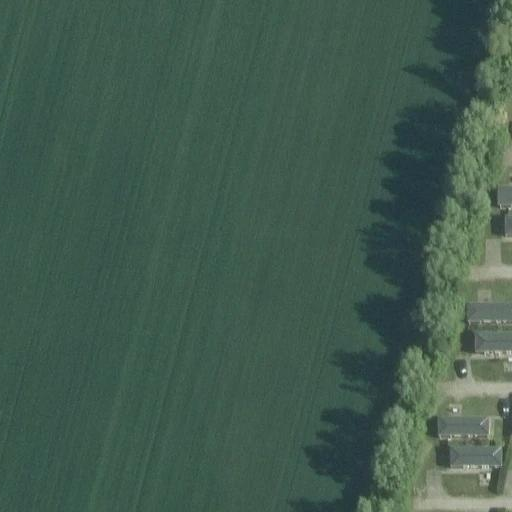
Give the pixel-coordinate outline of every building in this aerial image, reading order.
[(498,209),(511,208),(511,190),(498,190),(498,209)] [(468,326),(511,325),(511,306),(468,307),(468,326)] [(476,355),(511,355),(511,336),(476,337),(476,355)] [(438,439),(490,439),(490,421),(439,420),(438,439)] [(451,470),(502,470),(502,451),(451,451),(451,470)]
